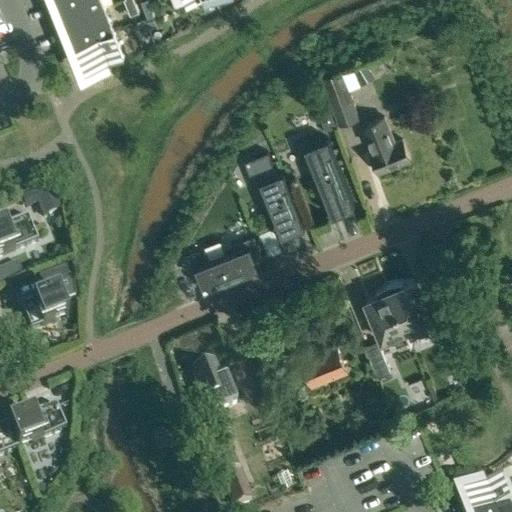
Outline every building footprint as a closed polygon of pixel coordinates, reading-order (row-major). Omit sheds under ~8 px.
[(58,0),(67,22),(105,7),(101,0),(58,0)] [(133,0),(126,0),(132,15),(139,12),(133,0)] [(148,0),(145,0),(141,2),(147,17),(148,18),(153,16),(154,15),(148,0)] [(67,22),(77,46),(114,31),(105,7),(67,22)] [(148,18),(147,17),(137,21),(141,32),(157,26),(154,19),(153,16),(148,18)] [(124,55),(114,31),(77,46),(86,70),(124,55)] [(342,71),(322,78),(339,125),(359,118),(342,71)] [(369,124),(365,132),(373,152),(370,153),(378,172),(410,159),(402,140),(394,143),(384,117),(369,124)] [(332,216),(339,213),(356,206),(328,138),(321,140),(319,134),(296,143),(304,165),(311,162),(332,216)] [(266,196),(282,236),(305,226),(283,171),(277,174),(268,152),(250,159),(256,174),(251,176),(259,198),(266,196)] [(53,186),(23,198),(27,208),(38,203),(43,216),(62,209),(53,186)] [(27,217),(0,227),(0,256),(37,242),(27,217)] [(235,250),(195,266),(204,289),(260,267),(257,260),(264,258),(255,234),(233,243),(235,250)] [(66,266),(38,277),(44,290),(71,279),(66,266)] [(388,286),(411,345),(412,345),(409,339),(412,337),(415,336),(417,334),(419,332),(421,330),(423,327),(425,325),(427,322),(429,321),(414,282),(403,287),(402,285),(402,284),(399,284),(396,284),(393,285),(390,285),(388,286)] [(405,340),(408,339),(411,345),(388,286),(385,288),(382,289),(380,291),(377,293),(375,295),(377,297),(366,302),(382,341),(384,340),(388,340),(391,341),(395,341),(398,341),(401,341),(405,340)] [(57,292),(21,306),(31,331),(68,317),(57,292)] [(444,314),(432,319),(445,350),(457,345),(444,314)] [(378,341),(366,346),(378,376),(390,372),(378,341)] [(336,344),(302,358),(312,385),(347,371),(336,344)] [(213,364),(191,373),(208,416),(236,404),(225,378),(220,380),(213,364)] [(8,424),(18,449),(66,430),(56,405),(8,424)] [(0,456),(18,449),(8,424),(0,426),(0,456)] [(163,432),(152,436),(157,451),(167,447),(163,432)] [(238,470),(219,477),(231,507),(250,500),(238,470)] [(463,495),(469,511),(491,511),(511,504),(501,480),(463,495)]
